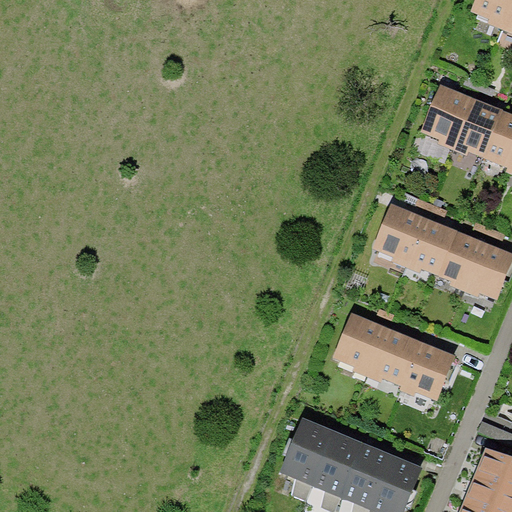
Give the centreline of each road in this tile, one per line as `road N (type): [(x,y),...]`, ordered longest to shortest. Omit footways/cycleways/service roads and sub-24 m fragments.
road 1 (track): [(445,0),(234,511)]
road 2 (residential): [(511,327),(429,511)]
